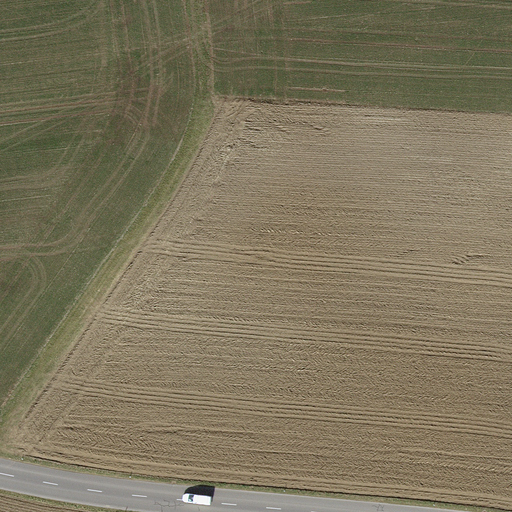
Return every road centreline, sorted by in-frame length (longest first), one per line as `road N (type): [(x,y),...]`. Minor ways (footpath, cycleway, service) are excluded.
road 1 (track): [(0,431),(117,256),(175,147),(195,67),(189,0)]
road 2 (unclassified): [(313,511),(0,473)]
